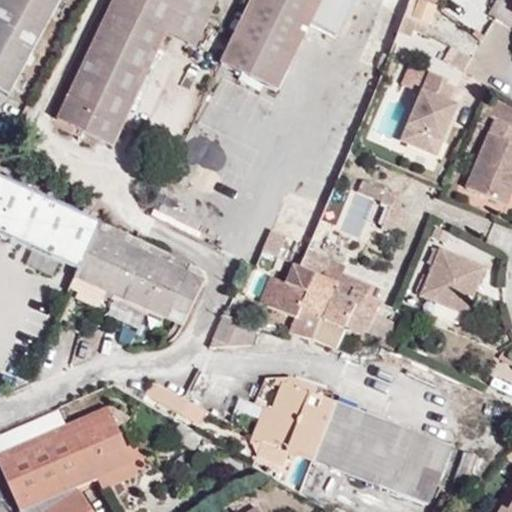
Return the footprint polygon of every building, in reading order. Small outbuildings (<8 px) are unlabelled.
[(57,0),(0,0),(0,90),(3,92),(57,0)] [(111,0),(51,113),(105,141),(165,29),(189,42),(211,2),(207,0),(111,0)] [(270,89),(313,0),(246,0),(215,62),(270,89)] [(346,0),(314,0),(303,23),(329,36),(346,0)] [(423,22),(430,5),(418,0),(411,0),(405,15),(423,22)] [(425,23),(403,13),(395,30),(407,35),(409,29),(421,34),(425,23)] [(171,42),(138,98),(152,106),(185,50),(171,42)] [(465,56),(451,50),(445,64),(458,70),(465,56)] [(452,114),(443,110),(446,100),(451,89),(444,86),(446,81),(426,73),(398,140),(435,155),(452,114)] [(402,73),(400,89),(417,91),(419,75),(402,73)] [(456,104),(446,100),(443,110),(452,114),(456,104)] [(511,126),(491,118),(461,189),(504,207),(511,187),(511,126)] [(95,226),(0,180),(0,237),(77,274),(99,228),(95,226)] [(381,203),(372,224),(385,229),(395,206),(389,192),(377,187),(372,199),(381,203)] [(103,220),(99,228),(77,274),(75,278),(176,327),(200,278),(180,268),(184,259),(103,220)] [(287,235),(271,228),(263,247),(278,254),(287,235)] [(484,264),(435,244),(414,296),(428,302),(433,290),(468,304),(484,264)] [(302,245),(295,262),(320,273),(327,255),(302,245)] [(336,259),(327,255),(320,273),(313,289),(323,293),(303,333),(326,343),(336,320),(356,329),(357,327),(377,335),(385,317),(366,308),(367,304),(354,299),(358,291),(359,288),(330,275),(333,268),(336,259)] [(313,289),(320,273),(295,262),(286,282),(270,275),(258,304),(285,315),(280,329),(303,335),(303,333),(323,293),(313,289)] [(330,275),(359,288),(362,281),(333,268),(330,275)] [(261,296),(270,275),(261,271),(251,292),(261,296)] [(463,315),(468,304),(433,290),(428,302),(463,315)] [(371,297),(358,291),(354,299),(367,304),(371,297)] [(258,304),(261,296),(251,292),(247,300),(258,304)] [(249,325),(226,314),(209,347),(243,345),(249,325)] [(178,398),(148,381),(136,400),(167,418),(175,403),(178,398)] [(304,459),(328,401),(280,381),(255,438),(278,448),(304,459)] [(419,508),(445,448),(328,401),(304,459),(419,508)] [(175,403),(167,418),(174,422),(189,432),(198,416),(175,403)] [(125,476),(106,433),(119,427),(92,408),(0,453),(0,497),(7,511),(22,511),(85,482),(90,493),(125,476)] [(197,436),(189,432),(174,422),(167,433),(190,447),(197,436)] [(205,440),(197,436),(191,446),(199,450),(205,440)] [(278,448),(255,438),(248,455),(271,465),(278,448)] [(511,442),(500,456),(511,462),(511,442)] [(470,479),(475,458),(462,455),(456,476),(470,479)] [(84,511),(75,495),(44,511),(84,511)] [(511,511),(511,502),(507,499),(500,511),(493,506),(488,511),(511,511)]
